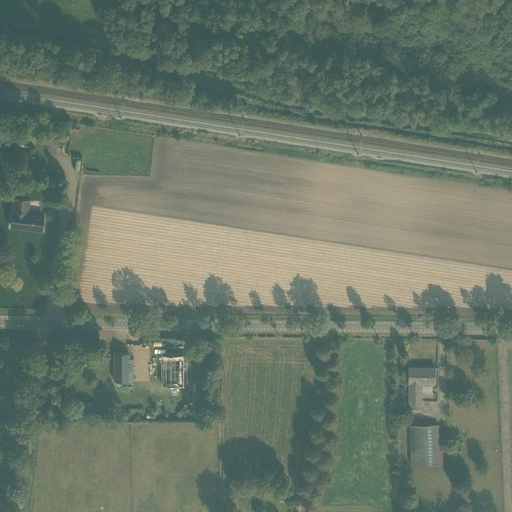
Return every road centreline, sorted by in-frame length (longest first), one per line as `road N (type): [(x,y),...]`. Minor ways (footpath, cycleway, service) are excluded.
road 1 (tertiary): [(511,328),(45,323)]
road 2 (unclassified): [(18,511),(45,323)]
